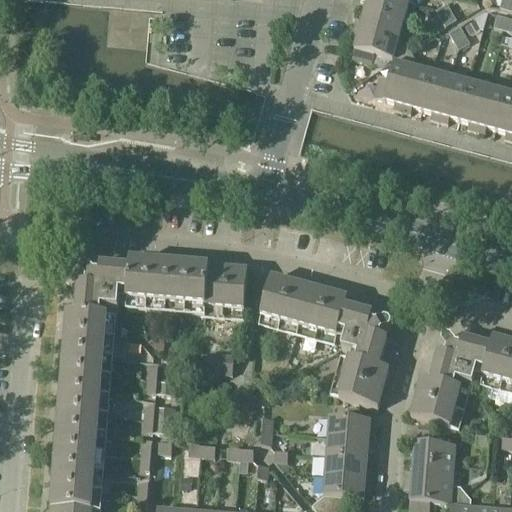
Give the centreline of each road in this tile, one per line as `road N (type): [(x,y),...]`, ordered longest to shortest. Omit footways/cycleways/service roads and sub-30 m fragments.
road 1 (residential): [(425,299),(257,255),(52,237),(23,275)]
road 2 (tertiary): [(267,194),(0,151)]
road 3 (residential): [(7,511),(23,275)]
road 4 (residential): [(291,92),(511,155)]
road 5 (residential): [(380,511),(425,299)]
road 6 (tertiary): [(443,242),(267,194)]
road 7 (residential): [(190,4),(311,18)]
